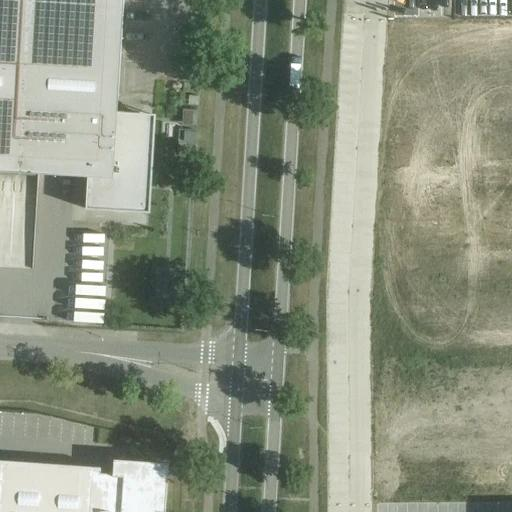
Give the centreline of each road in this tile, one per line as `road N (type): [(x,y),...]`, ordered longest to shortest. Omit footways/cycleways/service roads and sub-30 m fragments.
road 1 (tertiary): [(261,0),(239,352)]
road 2 (tertiary): [(276,351),(301,0)]
road 3 (unclassified): [(108,356),(236,405)]
road 4 (unclassified): [(239,352),(108,356)]
